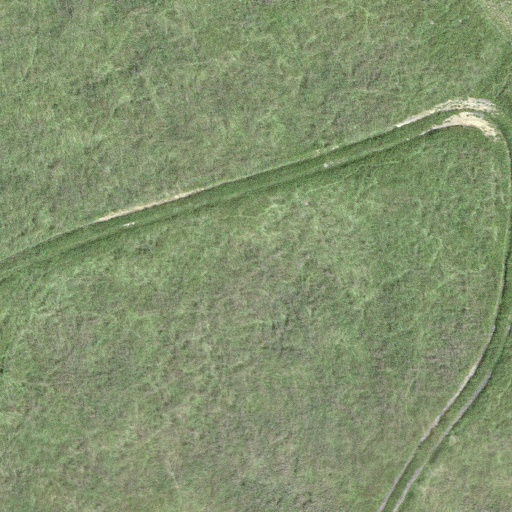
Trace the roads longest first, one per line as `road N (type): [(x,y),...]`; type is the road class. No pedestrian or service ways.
road 1 (track): [(0,268),(67,238),(344,155),(440,116),(488,116),(511,138)]
road 2 (track): [(511,272),(475,381),(386,511)]
